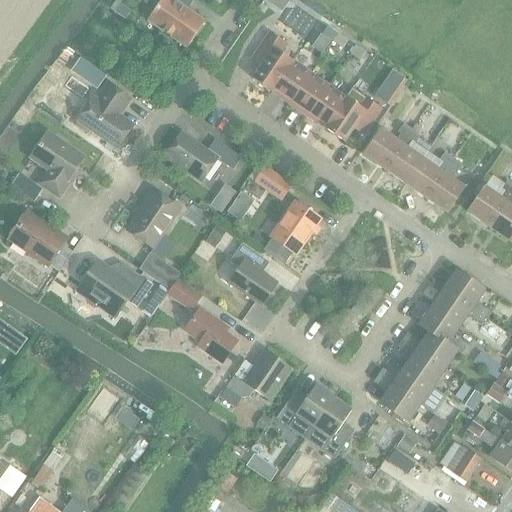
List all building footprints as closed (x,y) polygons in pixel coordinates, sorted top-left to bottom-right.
[(161,0),(147,21),(186,49),(205,21),(188,9),(194,0),(161,0)] [(119,3),(113,12),(124,20),(130,11),(119,3)] [(323,34),(334,41),(338,34),(328,27),(323,34)] [(253,79),(272,92),(295,59),(283,50),(287,43),(270,32),(256,53),(266,60),(253,79)] [(351,53),(362,61),(367,53),(356,46),(351,53)] [(67,51),(60,61),(65,65),(70,68),(77,58),(72,55),(67,51)] [(82,58),(72,71),(98,89),(107,76),(82,58)] [(272,92),(290,104),(313,71),(295,59),(272,92)] [(375,96),(388,105),(405,79),(393,70),(375,96)] [(290,104),(308,117),(330,83),(313,71),(290,104)] [(78,120),(117,148),(133,125),(119,115),(130,98),(108,83),(97,99),(94,97),(78,120)] [(308,117),(325,129),(325,128),(348,95),(330,83),(308,117)] [(348,95),(325,128),(345,142),(354,129),(364,136),(368,130),(382,109),(366,97),(353,89),(348,95)] [(364,155),(385,170),(412,131),(403,125),(398,133),(401,135),(397,141),(381,130),(364,155)] [(385,170),(406,184),(423,159),(408,149),(412,142),(415,145),(420,137),(412,131),(385,170)] [(67,179),(82,157),(66,145),(66,142),(58,136),(54,137),(48,133),(31,156),(48,169),(39,183),(59,196),(69,181),(67,179)] [(165,156),(201,181),(217,159),(233,170),(242,158),(215,139),(207,151),(181,133),(165,156)] [(406,184),(427,199),(453,159),(445,153),(439,161),(442,163),(438,169),(423,159),(406,184)] [(453,159),(427,199),(448,213),(465,187),(450,177),(454,171),(456,173),(462,165),(453,159)] [(249,179),(255,183),(281,200),(292,185),(260,163),(249,179)] [(468,213),(490,228),(511,194),(511,185),(507,182),(502,190),(505,192),(501,198),(485,187),(468,213)] [(32,184),(24,195),(34,201),(41,191),(32,184)] [(226,185),(211,206),(222,214),(237,193),(226,185)] [(144,204),(126,230),(153,248),(180,209),(152,189),(142,203),(144,204)] [(508,241),(509,241),(511,236),(511,194),(490,228),(508,241)] [(272,239),(264,250),(285,265),(292,253),(296,256),(307,241),(321,220),(295,201),(270,238),(272,239)] [(44,230),(47,225),(26,211),(8,238),(48,265),(63,243),(44,230)] [(218,224),(208,238),(216,244),(227,230),(218,224)] [(238,268),(228,283),(261,307),(277,283),(256,269),(264,259),(241,243),(229,261),(238,268)] [(151,254),(140,270),(169,290),(180,275),(151,254)] [(91,295),(93,308),(102,306),(116,315),(126,301),(136,308),(152,285),(126,266),(119,277),(97,261),(79,287),(91,295)] [(456,272),(443,290),(486,319),(490,313),(477,303),(484,291),(456,272)] [(169,292),(167,295),(190,311),(200,296),(178,280),(169,292)] [(160,284),(151,298),(159,304),(169,290),(160,284)] [(443,290),(432,307),(460,327),(467,317),(481,327),(486,319),(443,290)] [(418,326),(428,333),(457,353),(460,355),(466,348),(452,339),(460,327),(432,307),(418,326)] [(224,332),(228,328),(200,309),(184,331),(200,343),(196,347),(221,364),(237,341),(224,332)] [(28,341),(8,326),(0,336),(0,345),(16,357),(28,341)] [(408,334),(403,341),(445,370),(457,353),(428,333),(421,344),(408,334)] [(411,357),(404,368),(432,388),(445,370),(403,341),(398,348),(411,357)] [(225,388),(240,398),(248,397),(253,390),(268,400),(290,369),(265,352),(244,383),(234,376),(225,388)] [(491,361),(484,371),(493,377),(500,367),(491,361)] [(383,369),(378,376),(420,406),(432,388),(404,368),(396,379),(383,369)] [(511,379),(503,374),(496,384),(506,391),(511,382),(511,381),(511,379)] [(420,406),(378,376),(373,383),(386,393),(379,404),(407,424),(420,406)] [(119,393),(102,381),(84,406),(102,418),(119,393)] [(511,412),(511,396),(494,384),(486,395),(511,412)] [(464,385),(456,397),(465,404),(474,392),(464,385)] [(275,419),(305,440),(333,399),(314,386),(303,402),(292,395),(275,419)] [(465,404),(464,406),(473,413),(485,397),(475,390),(474,392),(465,404)] [(333,399),(305,440),(315,447),(334,460),(351,435),(340,427),(351,411),(333,399)] [(109,415),(125,427),(133,415),(117,404),(109,415)] [(477,418),(486,423),(493,412),(484,406),(477,418)] [(263,415),(255,425),(263,431),(270,420),(263,415)] [(437,417),(430,429),(439,435),(447,424),(437,417)] [(507,431),(500,441),(511,448),(511,423),(504,419),(499,426),(507,431)] [(511,448),(500,441),(485,430),(472,422),(466,431),(479,439),(490,447),(492,444),(496,447),(489,457),(511,473),(511,448)] [(403,437),(397,445),(408,454),(415,445),(403,437)] [(443,472),(464,487),(482,461),(455,443),(440,465),(446,468),(443,472)] [(408,475),(415,464),(395,451),(388,461),(408,475)] [(44,466),(31,484),(41,491),(63,459),(52,452),(43,465),(44,466)] [(0,480),(8,468),(0,461),(0,480)] [(367,462),(359,474),(369,481),(377,470),(367,462)] [(212,496),(223,504),(231,491),(221,484),(212,496)] [(322,507),(329,511),(347,511),(351,507),(331,494),(322,507)] [(29,511),(56,511),(38,499),(29,511)]
